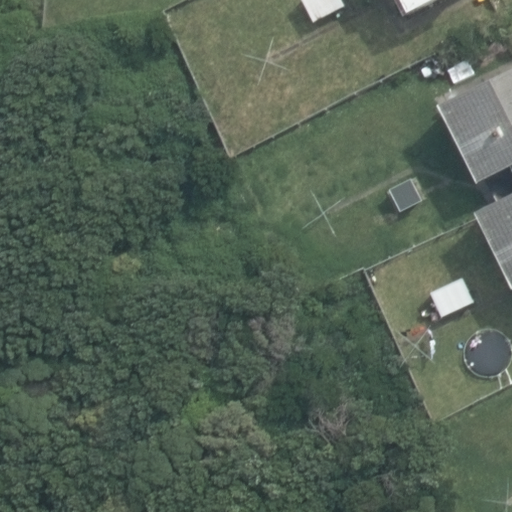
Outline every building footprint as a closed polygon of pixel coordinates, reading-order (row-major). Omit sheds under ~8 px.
[(308,0),(318,18),(348,3),(346,0),(308,0)] [(408,0),(415,12),(438,0),(408,0)] [(511,72),(447,104),(483,180),(511,165),(511,195),(482,210),(511,271),(511,72)] [(389,188),(400,212),(429,197),(418,174),(389,188)] [(436,290),(447,312),(476,299),(466,277),(436,290)]
